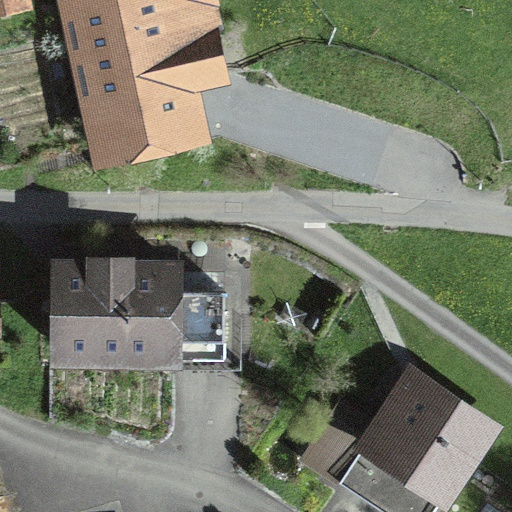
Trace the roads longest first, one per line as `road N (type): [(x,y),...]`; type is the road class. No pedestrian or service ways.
road 1 (residential): [(511,386),(267,205)]
road 2 (residential): [(267,205),(152,196),(0,199)]
road 3 (residential): [(511,232),(267,205)]
